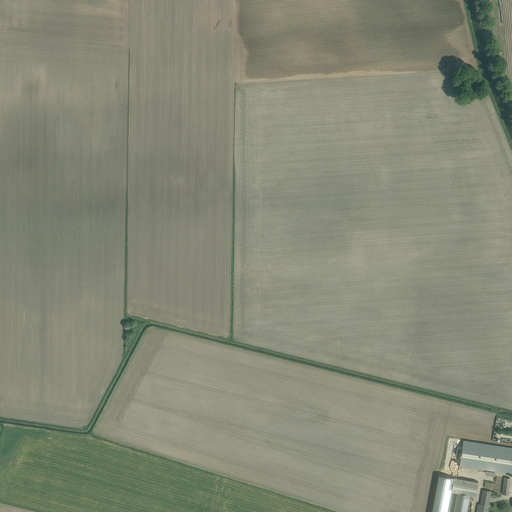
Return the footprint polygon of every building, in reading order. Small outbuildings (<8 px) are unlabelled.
[(511,448),(463,441),(459,467),(511,474),(511,448)] [(446,511),(451,491),(453,477),(439,475),(431,511),(446,511)] [(457,492),(452,511),(466,511),(470,495),(476,496),(478,482),(453,477),(451,491),(457,492)] [(508,495),(510,477),(504,477),(501,494),(508,495)] [(487,511),(491,491),(482,489),(480,504),(478,504),(476,511),(487,511)]
